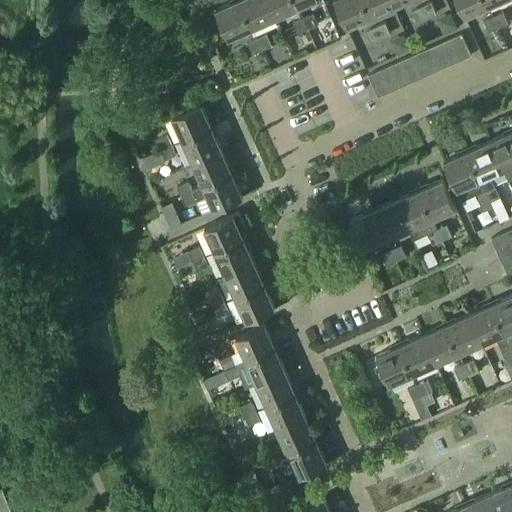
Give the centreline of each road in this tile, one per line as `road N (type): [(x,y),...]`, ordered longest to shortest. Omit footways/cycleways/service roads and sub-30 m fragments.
road 1 (residential): [(296,164),(276,242),(306,315),(295,323),(364,472),(347,479),(362,511)]
road 2 (residential): [(296,164),(511,68)]
